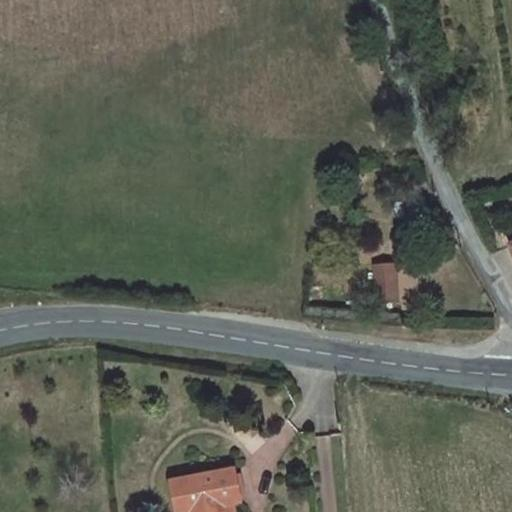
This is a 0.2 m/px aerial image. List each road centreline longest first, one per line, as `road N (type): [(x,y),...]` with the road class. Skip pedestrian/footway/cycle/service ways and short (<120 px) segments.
road 1 (tertiary): [(0,337),(91,326),(511,379)]
road 2 (unclassified): [(382,0),(431,140),(511,297)]
